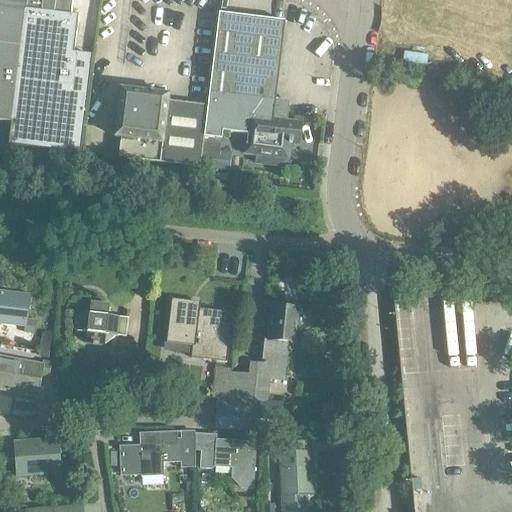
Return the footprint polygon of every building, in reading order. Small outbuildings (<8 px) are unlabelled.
[(0,0),(0,122),(10,124),(11,124),(12,123),(26,0),(0,0)] [(11,124),(10,124),(7,147),(79,156),(91,57),(90,57),(88,76),(69,73),(76,18),(69,17),(71,0),(26,0),(12,123),(11,124)] [(204,114),(201,138),(226,141),(227,133),(245,135),(243,155),(256,157),(255,165),(284,169),(285,160),(287,161),(291,124),(285,123),(287,103),(274,101),(284,23),(218,15),(207,107),(206,114),(204,114)] [(206,114),(207,107),(147,100),(148,94),(120,90),(116,118),(122,119),(118,159),(197,169),(201,138),(204,114),(206,114)] [(207,152),(205,170),(232,173),(233,154),(220,153),(207,152)] [(0,326),(23,329),(23,335),(34,335),(35,322),(27,321),(30,295),(0,291),(0,326)] [(167,336),(166,344),(192,347),(191,355),(191,359),(227,364),(233,314),(200,310),(191,309),(192,303),(172,301),(167,336)] [(109,307),(89,305),(88,313),(79,312),(76,333),(86,334),(85,345),(105,347),(105,346),(115,337),(126,339),(128,319),(119,318),(119,316),(108,315),(109,307)] [(214,370),(213,382),(211,398),(216,399),(259,403),(257,422),(279,424),(281,404),(267,402),(269,382),(283,383),(288,342),(294,343),(299,310),(273,307),(268,342),(266,341),(266,345),(266,366),(248,364),(247,375),(232,374),(232,372),(214,370)] [(42,334),(41,346),(40,358),(52,359),(54,332),(42,334)] [(42,366),(0,358),(0,390),(37,398),(41,377),(48,378),(51,364),(43,363),(42,366)] [(195,372),(210,373),(210,362),(196,361),(195,372)] [(178,445),(177,433),(159,434),(159,446),(119,448),(121,476),(141,475),(141,478),(164,477),(163,464),(182,464),(181,445),(178,445)] [(15,445),(17,476),(61,473),(59,453),(71,452),(70,440),(15,445)] [(202,452),(201,469),(215,470),(215,468),(232,469),(232,480),(240,489),(254,490),(257,443),(217,441),(216,453),(202,452)] [(305,444),(269,445),(270,455),(280,455),(282,496),(282,511),(306,511),(306,495),(312,495),(312,474),(309,474),(308,453),(306,454),(305,444)]
